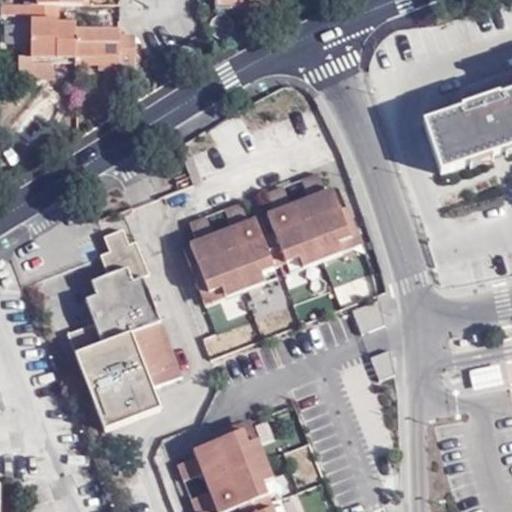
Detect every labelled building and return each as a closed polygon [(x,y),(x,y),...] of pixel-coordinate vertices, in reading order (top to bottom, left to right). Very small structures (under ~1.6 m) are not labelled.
[(26,0),(26,11),(33,11),(39,11),(39,0),(26,0)] [(39,0),(39,11),(58,11),(83,12),(82,0),(39,0)] [(90,0),(82,0),(83,12),(91,12),(90,0)] [(217,0),(218,14),(245,14),(244,0),(217,0)] [(55,64),(78,63),(78,37),(78,29),(58,29),(58,11),(39,11),(33,11),(33,65),(20,65),(21,86),(54,86),(55,64)] [(121,76),(138,76),(138,48),(122,48),(122,41),(121,37),(78,37),(78,63),(121,65),(121,76)] [(78,63),(78,69),(107,69),(107,76),(121,76),(121,65),(78,63)] [(450,118),(423,127),(438,174),(465,165),(468,170),(511,157),(511,93),(450,112),(450,118)] [(220,289),(224,299),(260,285),(256,275),(296,259),(299,269),(337,254),(333,245),(348,238),(336,210),(328,189),(323,192),(315,172),(298,179),(305,198),(288,205),(280,186),(263,193),(270,212),(263,215),(271,236),(259,241),(251,220),(245,222),(238,203),(220,210),(228,228),(210,236),(202,217),(186,223),(193,242),(186,245),(194,266),(205,294),(220,289)] [(333,245),(337,254),(359,245),(344,207),(336,210),(348,238),(333,245)] [(150,390),(179,378),(140,278),(146,276),(133,243),(126,246),(120,230),(100,238),(106,253),(97,257),(105,277),(88,283),(93,297),(82,301),(91,325),(103,354),(75,365),(102,432),(158,411),(150,390)] [(201,307),(224,299),(220,289),(205,294),(194,266),(186,269),(201,307)] [(103,354),(91,325),(64,335),(75,365),(103,354)] [(502,383),(500,367),(468,372),(471,389),(502,383)] [(291,511),(254,412),(224,424),(226,429),(195,442),(196,449),(179,456),(186,472),(204,465),(211,483),(193,491),(199,507),(218,499),(222,511),(291,511)]
